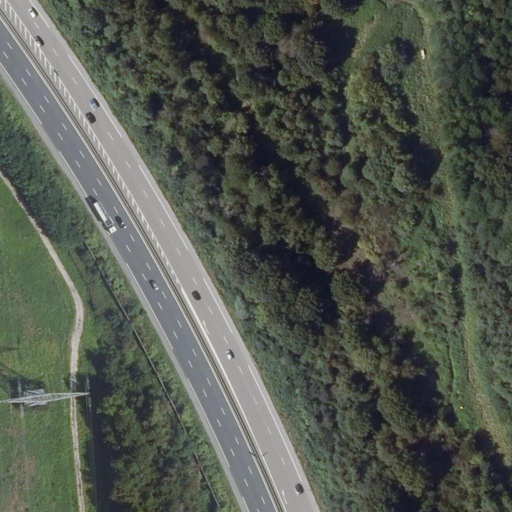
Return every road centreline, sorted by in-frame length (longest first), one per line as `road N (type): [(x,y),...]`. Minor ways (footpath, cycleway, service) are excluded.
road 1 (motorway): [(298,511),(203,288),(121,134),(32,0)]
road 2 (motorway): [(0,33),(124,219),(263,511)]
road 3 (track): [(89,511),(90,330),(83,296),(0,164)]
